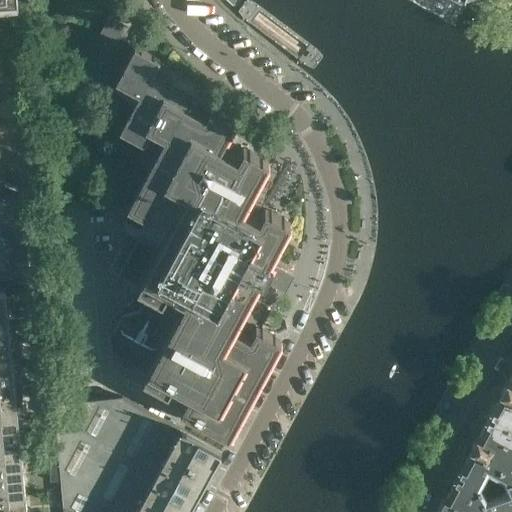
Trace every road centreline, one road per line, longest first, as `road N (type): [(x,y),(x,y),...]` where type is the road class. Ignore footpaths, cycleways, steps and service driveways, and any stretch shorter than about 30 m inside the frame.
road 1 (residential): [(168,0),(311,131),(340,218),(327,291),(212,511)]
road 2 (residential): [(416,511),(511,317)]
